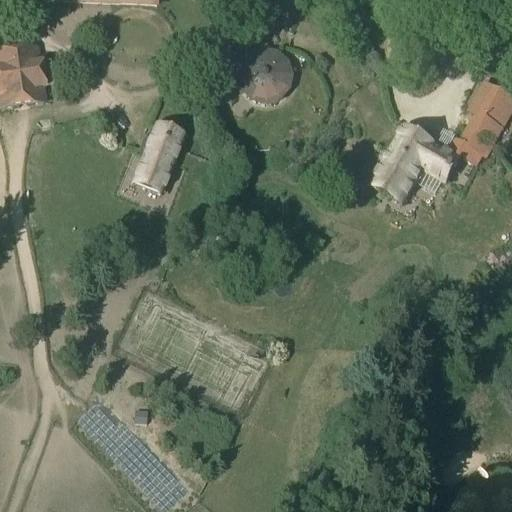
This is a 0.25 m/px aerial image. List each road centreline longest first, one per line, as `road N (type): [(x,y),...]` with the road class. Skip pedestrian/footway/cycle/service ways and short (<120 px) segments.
road 1 (track): [(0,122),(9,131),(33,389)]
road 2 (track): [(411,0),(385,54),(396,96),(442,127)]
